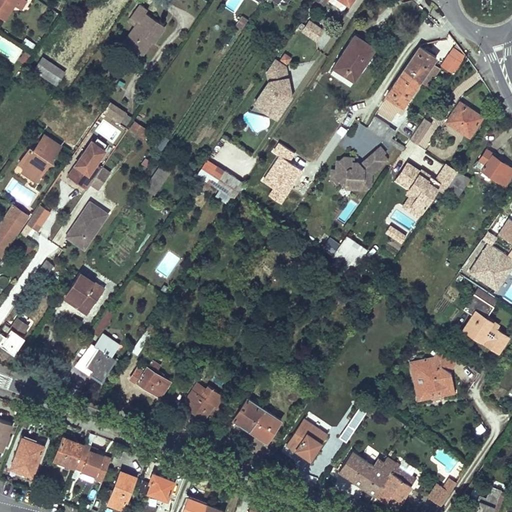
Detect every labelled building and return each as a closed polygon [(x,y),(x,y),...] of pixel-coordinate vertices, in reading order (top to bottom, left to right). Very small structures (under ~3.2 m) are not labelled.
[(0,0),(0,17),(4,20),(15,3),(16,0),(0,0)] [(271,0),(284,8),(290,0),(271,0)] [(349,0),(326,0),(342,11),(349,0)] [(481,0),(483,14),(491,13),(489,0),(481,0)] [(140,3),(131,17),(137,21),(123,42),(138,53),(149,38),(152,41),(163,25),(144,12),(147,8),(140,3)] [(246,19),(238,13),(234,18),(243,24),(246,19)] [(299,31),(316,41),(324,29),(307,18),(299,31)] [(349,85),(373,47),(353,35),(329,73),(349,85)] [(435,57),(418,46),(402,71),(418,82),(430,64),(435,57)] [(24,64),(29,54),(23,51),(18,61),(24,64)] [(447,53),(441,61),(454,69),(460,61),(447,53)] [(64,72),(42,57),(33,70),(56,85),(64,72)] [(430,64),(418,82),(423,85),(435,68),(430,64)] [(418,82),(402,71),(385,95),(402,106),(418,82)] [(260,98),(255,95),(251,100),(256,103),(260,98)] [(132,117),(108,103),(103,111),(126,125),(132,117)] [(455,107),(446,121),(469,136),(482,116),(469,108),(468,110),(462,105),(459,109),(455,107)] [(388,125),(374,116),(367,126),(382,137),(389,127),(388,126),(388,125)] [(417,145),(431,123),(424,119),(411,140),(417,145)] [(143,138),(148,130),(135,121),(129,129),(143,138)] [(394,131),(389,127),(382,137),(401,151),(403,146),(389,137),(394,131)] [(23,172),(47,137),(43,134),(33,149),(30,146),(18,163),(24,167),(21,171),(23,172)] [(160,134),(154,147),(162,150),(168,137),(160,134)] [(51,158),(60,145),(47,137),(23,172),(28,176),(31,171),(38,176),(48,162),(47,158),(51,158)] [(377,147),(369,153),(378,165),(385,160),(385,158),(382,154),(377,147)] [(500,158),(485,148),(473,165),(504,186),(511,173),(511,168),(499,159),(500,158)] [(369,153),(356,164),(360,165),(364,161),(372,170),(378,165),(369,153)] [(330,171),(330,181),(338,181),(340,184),(357,186),(360,190),(363,190),(368,184),(370,172),(372,170),(364,161),(360,165),(356,164),(352,164),(352,160),(342,159),(339,163),(336,162),(335,172),(330,171)] [(409,206),(419,213),(435,189),(441,193),(455,171),(443,164),(430,184),(425,181),(426,179),(417,173),(417,172),(404,164),(393,181),(407,189),(416,195),(409,206)] [(155,193),(169,172),(161,166),(146,187),(155,193)] [(224,169),(213,185),(232,198),(238,189),(243,182),(224,169)] [(93,176),(84,170),(79,179),(88,184),(93,176)] [(38,176),(31,171),(28,176),(35,181),(38,176)] [(458,195),(469,178),(457,171),(443,194),(454,201),(458,195)] [(416,195),(407,189),(403,194),(408,197),(401,208),(416,218),(419,213),(409,206),(416,195)] [(87,199),(64,237),(85,250),(109,213),(87,199)] [(346,224),(358,204),(350,200),(338,220),(346,224)] [(28,215),(12,204),(7,212),(23,222),(28,215)] [(37,231),(51,212),(39,204),(25,222),(37,231)] [(395,210),(391,217),(411,227),(414,220),(395,210)] [(0,256),(23,222),(7,212),(0,221),(0,256)] [(392,225),(387,230),(399,242),(404,236),(392,225)] [(486,232),(484,241),(493,244),(495,234),(486,232)] [(358,265),(367,246),(343,236),(335,254),(358,265)] [(333,249),(335,239),(327,237),(324,247),(333,249)] [(497,292),(511,266),(511,257),(484,241),(465,273),(497,292)] [(53,265),(46,260),(37,273),(44,278),(53,265)] [(320,270),(315,266),(311,272),(316,276),(320,270)] [(13,298),(27,278),(18,271),(4,292),(13,298)] [(104,289),(80,272),(62,297),(71,302),(73,298),(90,310),(104,289)] [(485,318),(492,306),(473,293),(462,309),(471,315),(461,329),(478,340),(480,338),(484,341),(483,343),(497,352),(507,337),(493,328),(489,325),(492,322),(485,318)] [(90,310),(73,298),(71,302),(87,313),(90,310)] [(98,336),(119,303),(112,298),(90,331),(98,336)] [(5,325),(0,332),(0,344),(10,352),(21,335),(19,334),(25,324),(16,319),(10,328),(5,325)] [(137,355),(151,333),(145,329),(130,351),(137,355)] [(101,381),(116,359),(111,356),(119,344),(103,332),(94,345),(91,343),(81,358),(86,362),(83,366),(91,371),(90,374),(101,381)] [(14,354),(24,338),(21,335),(10,352),(14,354)] [(448,371),(455,359),(438,348),(433,355),(430,360),(423,361),(423,365),(414,366),(417,380),(413,381),(418,399),(430,396),(433,399),(440,398),(442,393),(454,391),(449,371),(448,371)] [(430,360),(433,355),(409,360),(413,381),(417,380),(414,366),(423,365),(423,361),(430,360)] [(86,362),(81,358),(76,365),(90,374),(91,371),(83,366),(86,362)] [(145,387),(160,397),(171,381),(156,371),(160,365),(151,359),(144,370),(137,366),(128,378),(144,389),(145,387)] [(191,378),(198,367),(192,362),(185,373),(191,378)] [(199,394),(205,386),(197,381),(192,389),(199,394)] [(199,394),(192,389),(183,402),(190,407),(188,410),(204,420),(214,404),(216,406),(223,395),(207,383),(205,386),(199,394)] [(266,441),(280,419),(246,397),(238,408),(236,407),(233,411),(235,413),(232,418),(266,441)] [(367,409),(369,405),(363,400),(349,420),(338,436),(345,441),(363,413),(367,409)] [(373,412),(367,409),(363,413),(370,417),(373,412)] [(11,422),(0,418),(0,446),(2,448),(3,442),(8,444),(11,435),(7,433),(11,422)] [(309,460),(326,434),(303,418),(286,444),(303,455),(302,456),(309,460)] [(83,444),(62,436),(54,458),(74,466),(83,444)] [(31,473),(41,445),(22,437),(11,466),(31,473)] [(89,447),(83,444),(74,466),(95,474),(103,455),(95,452),(88,450),(89,447)] [(372,465),(351,450),(338,471),(373,494),(387,474),(378,469),(383,461),(378,457),(372,465)] [(387,474),(395,462),(387,456),(383,461),(378,469),(387,474)] [(396,508),(417,476),(395,462),(387,474),(373,494),(396,508)] [(134,477),(120,471),(108,503),(122,508),(134,477)] [(166,498),(173,481),(152,473),(148,482),(151,483),(147,491),(166,498)] [(427,496),(439,504),(453,482),(441,474),(427,496)] [(472,496),(465,511),(490,511),(500,488),(490,484),(485,497),(479,494),(477,498),(472,496)] [(200,511),(204,503),(187,496),(181,511),(200,511)] [(222,511),(223,510),(204,503),(200,511),(222,511)]
